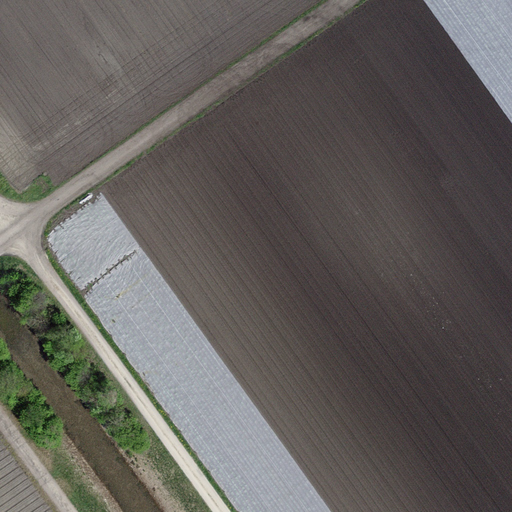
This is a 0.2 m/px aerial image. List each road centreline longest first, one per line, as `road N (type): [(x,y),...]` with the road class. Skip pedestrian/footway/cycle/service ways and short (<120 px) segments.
road 1 (track): [(341,0),(0,240)]
road 2 (track): [(0,214),(213,511)]
